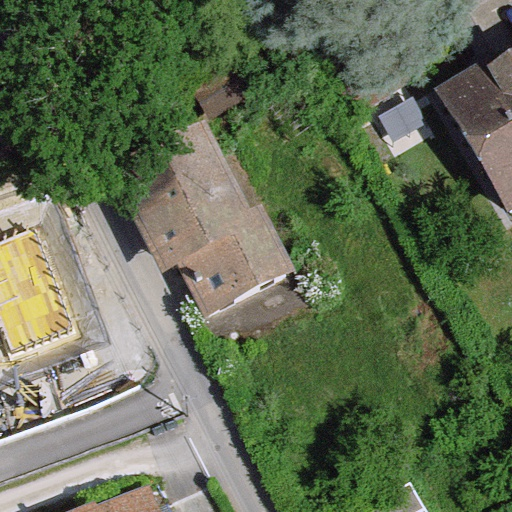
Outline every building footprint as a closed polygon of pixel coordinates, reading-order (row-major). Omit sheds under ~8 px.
[(392,60),(376,33),(324,64),(340,89),(392,60)] [(407,85),(392,60),(340,89),(356,115),(407,85)] [(257,99),(237,66),(191,94),(212,127),(257,99)] [(511,75),(492,87),(451,111),(511,213),(511,75)] [(130,182),(183,155),(166,125),(116,151),(130,182)] [(184,266),(211,316),(287,277),(259,222),(238,232),(196,149),(183,155),(130,182),(175,270),(184,266)] [(0,338),(40,326),(22,264),(0,270),(0,338)] [(427,511),(413,486),(368,511),(427,511)] [(154,511),(150,500),(119,511),(154,511)]
